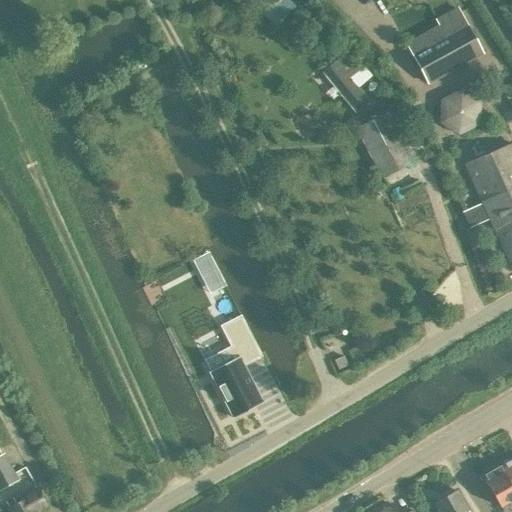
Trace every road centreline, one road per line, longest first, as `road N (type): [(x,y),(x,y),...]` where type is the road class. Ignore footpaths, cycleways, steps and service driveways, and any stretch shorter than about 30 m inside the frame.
road 1 (residential): [(142,511),(511,304)]
road 2 (tertiary): [(331,511),(511,403)]
